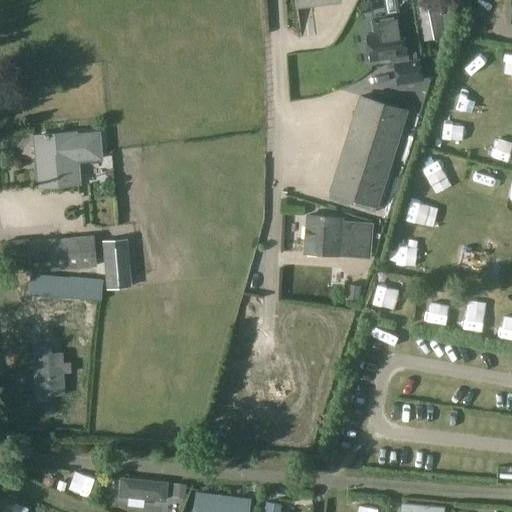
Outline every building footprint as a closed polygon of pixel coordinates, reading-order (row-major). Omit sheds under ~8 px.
[(452,12),(440,15),(437,0),(412,0),(421,41),(444,36),(444,33),(449,32),(452,12)] [(338,14),(336,3),(292,10),(294,21),(338,14)] [(367,42),(364,45),(366,53),(369,55),(370,61),(393,57),(397,85),(421,81),(418,61),(407,63),(400,21),(399,14),(371,18),(374,35),(366,36),(367,42)] [(360,97),(329,192),(375,207),(406,111),(360,97)] [(74,133),(33,136),(37,187),(79,184),(77,163),(101,160),(99,133),(74,135),(74,133)] [(305,214),(303,254),(349,258),(350,249),(371,250),(373,223),(352,222),(343,221),(343,217),(305,214)] [(30,272),(96,266),(93,235),(27,242),(30,272)] [(106,288),(131,286),(127,238),(102,240),(106,288)] [(0,253),(1,275),(23,274),(22,252),(0,253)] [(101,280),(30,275),(28,296),(99,301),(101,280)] [(347,285),(345,299),(358,301),(360,287),(347,285)] [(63,363),(63,353),(51,353),(50,345),(32,346),(34,397),(64,396),(64,374),(71,373),(70,363),(63,363)] [(75,471),(68,490),(88,497),(95,478),(75,471)] [(105,506),(138,507),(138,494),(106,493),(105,506)] [(266,502),(264,511),(280,511),(281,504),(266,502)] [(25,511),(28,509),(15,503),(11,511),(25,511)] [(400,503),(399,511),(443,511),(444,507),(400,503)]
